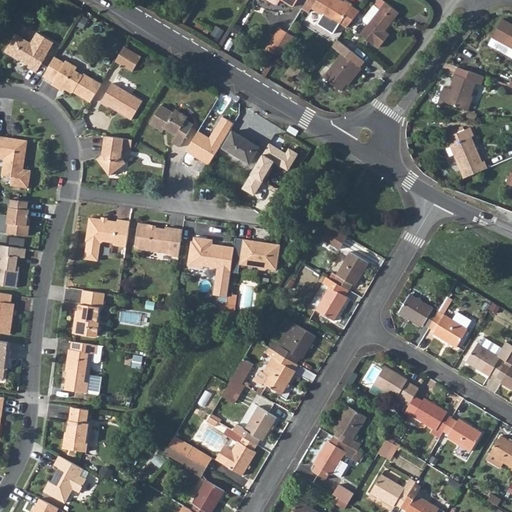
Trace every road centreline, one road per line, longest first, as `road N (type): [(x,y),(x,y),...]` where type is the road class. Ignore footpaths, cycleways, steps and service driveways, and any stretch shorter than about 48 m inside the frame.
road 1 (residential): [(0,498),(25,445),(40,292),(67,192)]
road 2 (tertiary): [(107,0),(343,142)]
road 3 (residential): [(250,511),(362,323)]
road 4 (residential): [(258,221),(67,192)]
road 5 (residential): [(511,415),(362,323)]
road 6 (residential): [(388,131),(465,22),(469,0)]
road 7 (residential): [(456,0),(365,116)]
road 8 (residential): [(362,323),(437,198)]
road 9 (residential): [(67,192),(70,148),(61,126),(35,98),(0,92)]
